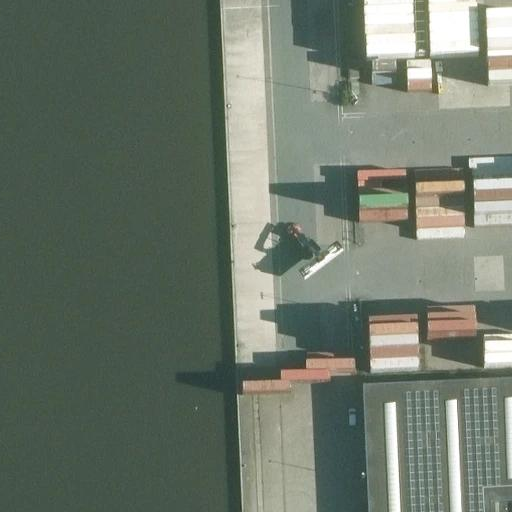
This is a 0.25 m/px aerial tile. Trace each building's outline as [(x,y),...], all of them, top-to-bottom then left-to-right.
[(504,14),(504,0),(453,0),(453,14),(504,14)] [(462,19),(462,48),(505,48),(505,19),(462,19)] [(511,64),(501,65),(501,88),(511,87),(511,64)] [(511,150),(442,152),(443,175),(388,176),(389,208),(379,208),(379,222),(436,221),(436,222),(511,220),(511,150)] [(511,326),(457,327),(458,360),(511,359),(511,326)] [(511,511),(511,383),(361,390),(367,511),(511,511)]
